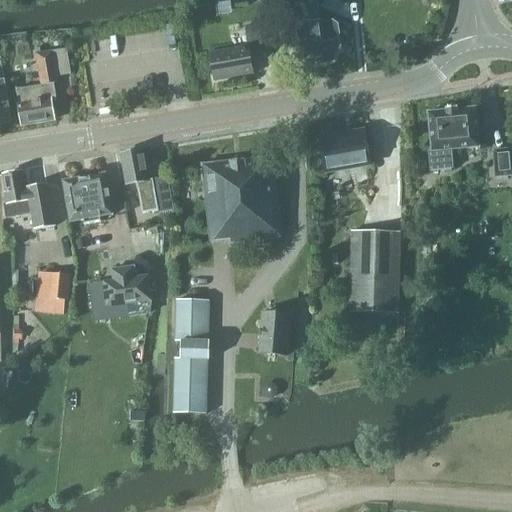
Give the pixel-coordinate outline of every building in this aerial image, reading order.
[(319,24),(316,4),(287,9),(291,30),(287,30),(290,49),(294,48),(296,61),(307,63),(315,62),(320,57),(318,45),(337,41),(342,34),(341,24),(334,21),(319,24)] [(249,47),(210,54),(215,82),(254,75),(250,52),(263,50),(259,26),(246,29),(249,47)] [(54,79),(72,76),(67,50),(41,54),(41,50),(35,51),(41,87),(16,91),(22,127),(55,122),(52,103),(55,103),(52,86),(55,86),(54,79)] [(0,125),(12,124),(5,81),(0,81),(0,125)] [(451,151),(479,148),(475,109),(429,113),(432,152),(428,152),(429,172),(452,170),(451,151)] [(325,172),(369,165),(364,131),(320,138),(325,172)] [(496,178),(511,176),(511,150),(494,152),(496,178)] [(143,151),(121,155),(127,185),(138,183),(143,214),(158,211),(159,214),(173,211),(170,196),(167,176),(148,179),(143,151)] [(233,243),(283,238),(274,158),(203,166),(211,242),(233,239),(233,243)] [(7,204),(4,205),(6,219),(33,215),(35,231),(55,228),(48,186),(30,189),(28,180),(20,180),(20,174),(5,176),(8,193),(6,193),(7,204)] [(63,182),(71,223),(84,221),(85,225),(101,222),(100,218),(113,216),(106,175),(91,177),(79,179),(63,182)] [(351,313),(400,314),(401,232),(352,231),(351,313)] [(78,249),(86,248),(84,239),(76,241),(78,249)] [(149,277),(135,279),(133,269),(135,269),(134,268),(111,271),(112,272),(113,272),(114,282),(104,283),(107,308),(152,302),(149,277)] [(51,276),(48,300),(65,301),(68,302),(71,277),(51,276)] [(209,342),(210,301),(178,300),(177,342),(182,342),(182,359),(176,359),(175,414),(206,415),(208,360),(210,360),(211,342),(209,342)] [(291,316),(263,314),(260,354),(288,356),(291,316)] [(264,394),(267,397),(273,398),(276,394),(277,389),(273,385),(268,385),(264,388),(264,394)] [(145,421),(145,412),(131,412),(131,421),(145,421)]
